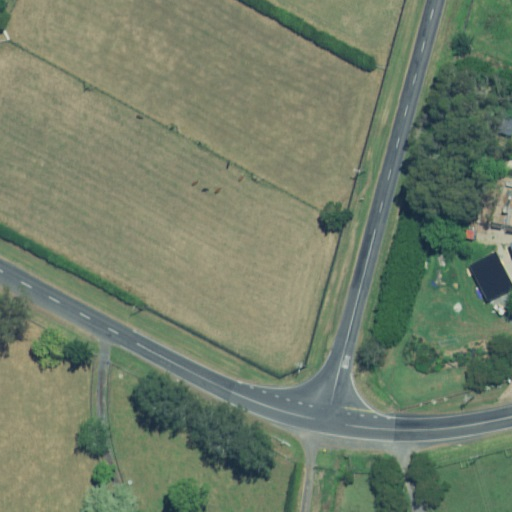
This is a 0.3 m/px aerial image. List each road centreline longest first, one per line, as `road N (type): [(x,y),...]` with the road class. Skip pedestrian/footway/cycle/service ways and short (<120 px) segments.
road 1 (unclassified): [(438,0),(327,421)]
road 2 (unclassified): [(0,268),(239,395),(327,421)]
road 3 (unclassified): [(327,421),(423,429),(511,418)]
